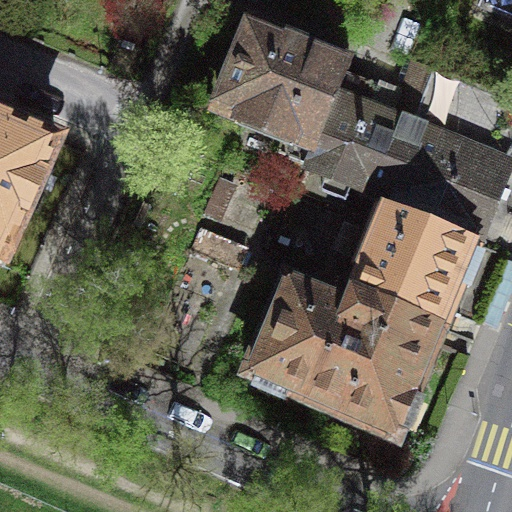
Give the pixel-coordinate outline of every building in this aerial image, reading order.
[(209,106),(311,146),(348,69),(356,47),(248,5),(228,56),(209,106)] [(302,168),(377,196),(482,237),(488,239),(498,214),(511,218),(511,96),(409,57),(391,104),(373,97),(380,82),(348,69),(311,146),(302,168)] [(0,274),(16,281),(74,145),(8,117),(0,113),(0,274)] [(462,286),(482,237),(377,196),(343,281),(286,258),(240,372),(402,437),(422,387),(462,286)] [(511,293),(511,265),(506,263),(481,326),(496,333),(511,293)]
